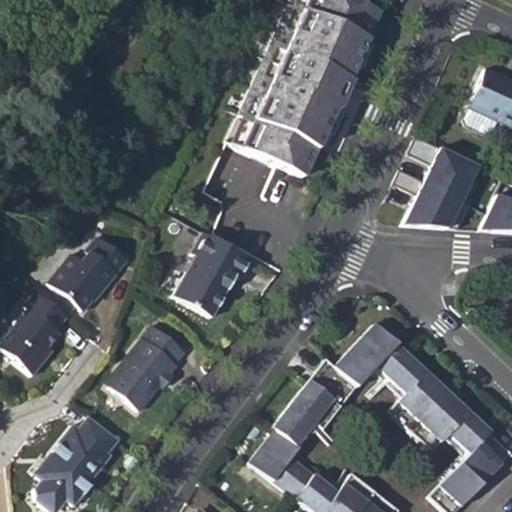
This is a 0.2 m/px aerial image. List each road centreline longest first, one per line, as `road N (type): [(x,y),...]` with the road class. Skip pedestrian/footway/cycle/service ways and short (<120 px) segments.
road 1 (residential): [(146,511),(334,243)]
road 2 (residential): [(334,243),(445,3)]
road 3 (residential): [(357,254),(511,392)]
road 4 (residential): [(357,254),(511,259)]
road 5 (residential): [(0,440),(18,420),(59,400),(96,350)]
